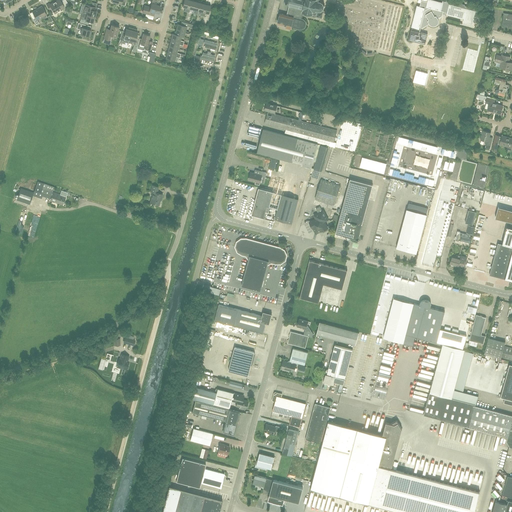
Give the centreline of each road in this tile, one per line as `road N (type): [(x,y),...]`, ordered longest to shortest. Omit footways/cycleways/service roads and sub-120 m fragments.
road 1 (unclassified): [(0,374),(120,323),(167,265),(240,3)]
road 2 (track): [(104,511),(167,265)]
road 3 (unclassified): [(128,511),(190,298)]
road 4 (tertiary): [(218,214),(272,0)]
road 5 (tertiary): [(511,294),(302,239)]
road 6 (tertiary): [(266,379),(302,239)]
road 7 (tertiary): [(232,504),(266,379)]
road 8 (unknown): [(339,157),(341,169),(379,189),(362,256)]
road 9 (residential): [(413,58),(444,65),(454,33),(511,39)]
